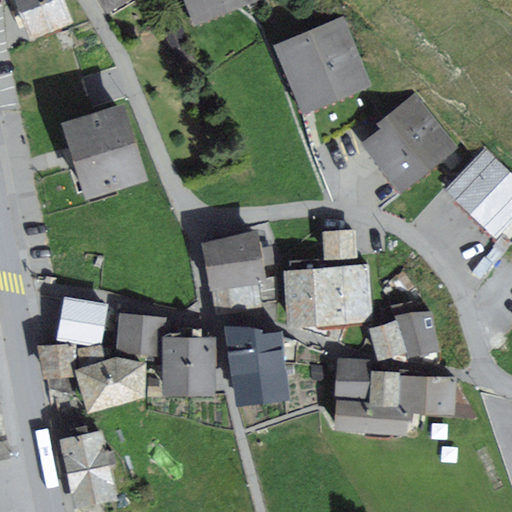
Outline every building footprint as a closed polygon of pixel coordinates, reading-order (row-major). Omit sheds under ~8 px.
[(9,0),(26,46),(71,29),(59,0),(9,0)] [(136,0),(94,0),(105,18),(136,0)] [(179,0),(192,31),(260,4),(258,0),(179,0)] [(371,89),(345,19),(272,46),(299,116),(315,110),(371,89)] [(401,196),(460,148),(418,96),(387,121),(359,144),(401,196)] [(145,188),(120,108),(58,128),(65,151),(71,169),(83,207),(145,188)] [(511,219),(511,177),(485,150),(440,194),(488,242),(511,219)] [(355,233),(320,236),(323,264),(356,262),(356,251),(355,233)] [(256,240),(202,247),(209,296),(263,288),(256,240)] [(88,262),(55,259),(52,288),(85,291),(86,284),(88,262)] [(366,269),(282,276),(287,333),(350,328),(371,327),(366,269)] [(105,310),(63,302),(55,341),(97,349),(105,310)] [(438,354),(429,315),(394,318),(396,323),(367,330),(376,362),(438,354)] [(163,322),(120,317),(116,357),(159,361),(163,322)] [(287,405),(278,336),(223,331),(223,356),(239,407),(287,405)] [(215,399),(214,342),(162,342),(163,400),(215,399)] [(370,364),(339,360),(334,399),(365,402),(369,374),(370,364)] [(113,361),(71,376),(84,417),(141,401),(143,366),(113,361)] [(397,419),(398,379),(399,375),(369,374),(367,418),(397,419)] [(451,381),(398,379),(397,419),(425,420),(450,420),(451,381)] [(364,407),(335,405),(333,432),(403,438),(404,421),(363,418),(364,407)] [(0,463),(9,461),(0,407),(0,463)] [(113,502),(98,435),(59,444),(74,511),(113,502)]
